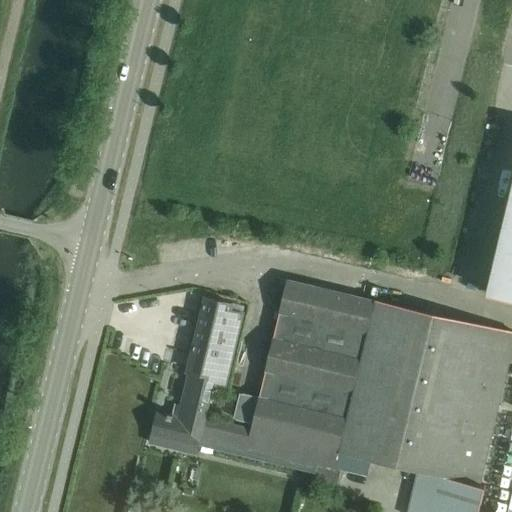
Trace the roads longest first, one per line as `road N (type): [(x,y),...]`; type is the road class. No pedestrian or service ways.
road 1 (secondary): [(26,511),(91,244)]
road 2 (secondary): [(91,244),(149,0)]
road 3 (unknown): [(511,93),(459,304)]
road 4 (unclassified): [(422,185),(467,0)]
